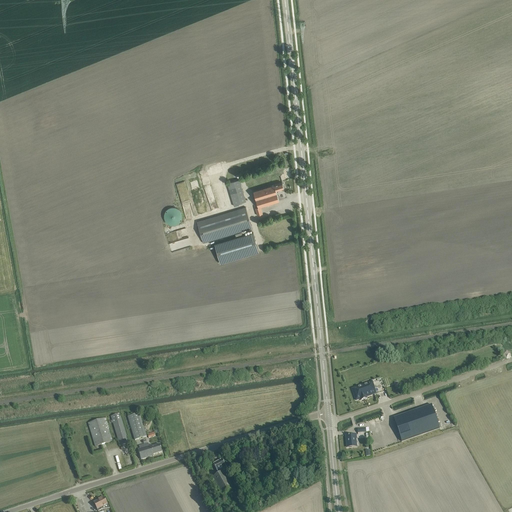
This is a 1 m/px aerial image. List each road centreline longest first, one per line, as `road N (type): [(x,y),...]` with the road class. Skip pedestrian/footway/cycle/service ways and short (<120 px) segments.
road 1 (tertiary): [(328,418),(286,0)]
road 2 (unclassified): [(6,511),(328,418)]
road 3 (unclassified): [(328,418),(511,360)]
